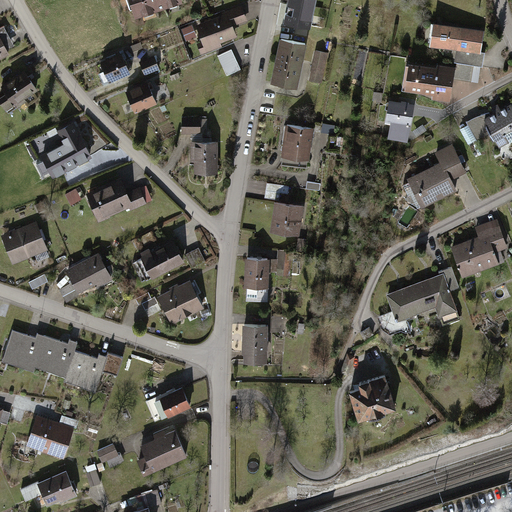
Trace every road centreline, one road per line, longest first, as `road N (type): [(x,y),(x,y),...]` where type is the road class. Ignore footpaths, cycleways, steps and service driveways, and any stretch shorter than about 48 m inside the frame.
road 1 (residential): [(17,0),(88,103),(209,221),(225,227)]
road 2 (residential): [(282,511),(511,437)]
road 3 (residential): [(225,227),(273,0)]
road 4 (residential): [(0,291),(125,335),(220,356)]
road 5 (residential): [(511,193),(391,254),(356,328)]
road 6 (residential): [(218,511),(220,356)]
road 7 (residential): [(220,356),(225,227)]
